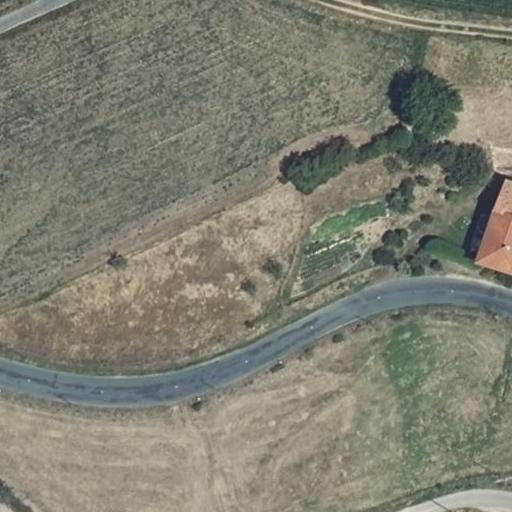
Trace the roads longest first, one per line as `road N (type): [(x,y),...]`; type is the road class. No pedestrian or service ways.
road 1 (secondary): [(511,305),(433,288),(367,300),(173,389),(104,392),(0,372)]
road 2 (track): [(511,35),(432,26),(327,0)]
